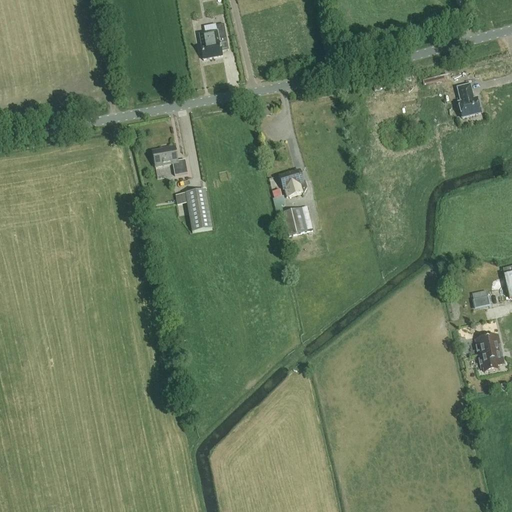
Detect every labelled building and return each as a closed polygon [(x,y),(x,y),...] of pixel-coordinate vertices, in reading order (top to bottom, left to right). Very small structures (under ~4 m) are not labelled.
[(216,28),(217,32),(199,35),(201,48),(203,62),(223,58),(221,52),(228,51),(226,40),(223,26),(216,28)] [(462,120),(480,115),(477,100),(473,101),(470,87),(457,90),(461,104),(458,105),(462,120)] [(256,107),(257,117),(269,116),(269,106),(256,107)] [(174,177),(188,175),(185,161),(177,163),(175,148),(166,150),(152,153),(155,169),(172,166),(174,177)] [(286,200),(301,196),(303,197),(306,190),(304,184),(303,184),(299,172),(278,178),(280,186),(281,186),(283,193),(284,192),(286,200)] [(204,192),(184,195),(191,235),(212,231),(204,192)] [(286,206),(283,198),(273,200),(277,217),(283,215),(281,208),(286,206)] [(289,238),(313,232),(307,208),(284,214),(284,215),(283,215),(289,238)] [(509,300),(511,299),(511,267),(502,270),(509,300)] [(487,299),(474,302),(475,310),(489,307),(487,299)] [(478,358),(500,353),(497,337),(475,342),(476,348),(475,348),(476,353),(477,353),(478,358)] [(503,366),(500,353),(478,358),(479,361),(478,361),(479,367),(480,367),(481,371),(483,370),(484,374),(496,371),(496,367),(503,366)]
